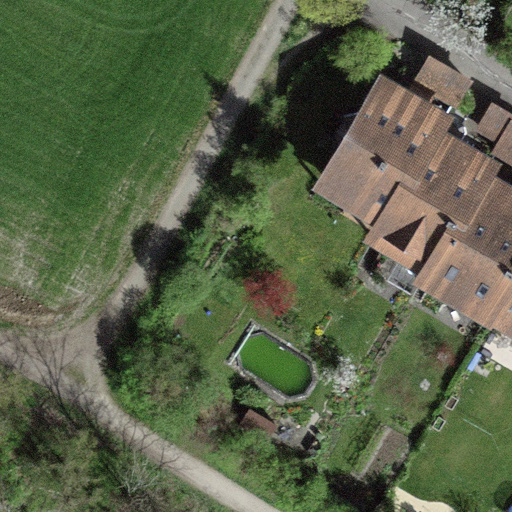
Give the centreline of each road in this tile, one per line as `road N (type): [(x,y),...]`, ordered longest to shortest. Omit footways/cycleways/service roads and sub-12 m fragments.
road 1 (track): [(283,0),(47,396)]
road 2 (track): [(47,396),(233,511)]
road 3 (residential): [(387,0),(511,85)]
